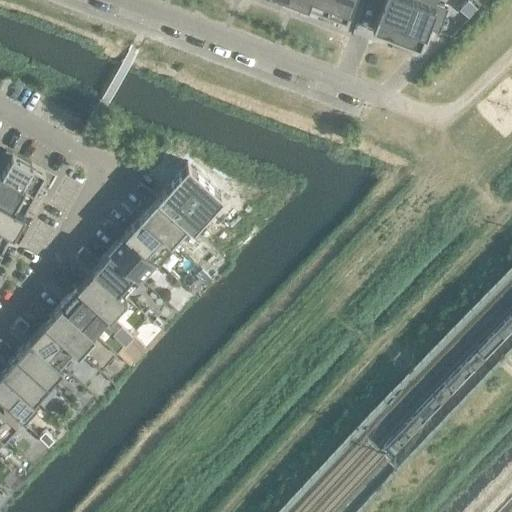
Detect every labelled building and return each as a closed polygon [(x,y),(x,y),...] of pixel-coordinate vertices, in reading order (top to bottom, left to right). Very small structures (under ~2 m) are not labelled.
[(328,0),(306,0),(306,3),(325,11),(328,0)] [(351,0),(328,0),(325,11),(345,18),(351,0)] [(369,0),(368,4),(379,8),(372,28),(395,37),(409,0),(369,0)] [(409,0),(395,37),(419,46),(426,26),(438,30),(447,7),(435,2),(436,0),(409,0)] [(466,0),(460,8),(469,16),(477,6),(470,0),(466,0)] [(5,148),(0,156),(0,171),(33,190),(45,170),(5,148)] [(186,161),(156,195),(191,227),(222,193),(186,161)] [(0,171),(0,196),(22,209),(33,190),(0,171)] [(191,227),(156,195),(139,213),(173,243),(173,244),(175,245),(191,227)] [(22,209),(0,196),(0,221),(12,228),(22,209)] [(153,258),(157,261),(173,244),(173,243),(139,213),(123,231),(153,258)] [(108,217),(102,223),(109,229),(114,223),(108,217)] [(0,245),(1,246),(12,228),(0,221),(0,245)] [(137,275),(153,258),(123,231),(107,248),(137,275)] [(85,261),(92,254),(82,245),(76,252),(85,261)] [(121,293),(137,275),(107,248),(91,266),(121,293)] [(66,263),(60,270),(69,278),(69,279),(75,272),(66,263)] [(91,266),(75,284),(109,315),(126,297),(121,293),(91,266)] [(202,269),(196,275),(205,283),(210,277),(202,269)] [(55,277),(63,284),(69,278),(60,270),(54,277),(54,278),(55,277)] [(75,284),(59,302),(93,333),(109,315),(75,284)] [(34,299),(28,306),(37,314),(43,308),(34,299)] [(59,302),(43,320),(73,347),(77,350),(93,333),(59,302)] [(73,347),(43,320),(29,336),(59,363),(73,347)] [(13,322),(8,328),(17,336),(22,330),(13,322)] [(29,336),(14,352),(47,381),(61,365),(59,363),(29,336)] [(0,368),(32,397),(47,381),(14,352),(0,367),(0,368)] [(35,400),(32,397),(0,368),(0,395),(22,415),(35,400)] [(89,390),(98,398),(104,392),(95,384),(89,390)] [(0,434),(2,437),(3,436),(16,421),(0,406),(0,434)] [(44,430),(38,435),(47,444),(53,438),(44,430)]
